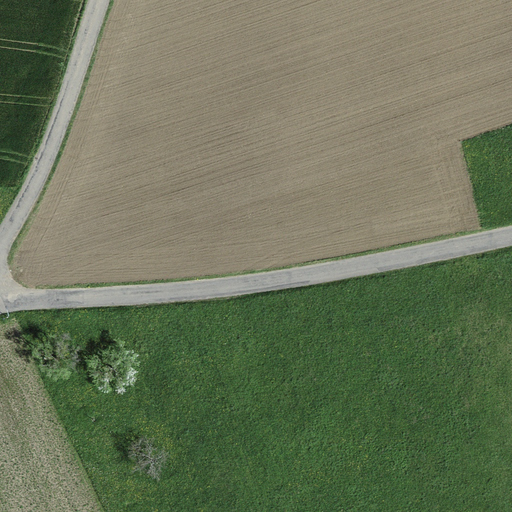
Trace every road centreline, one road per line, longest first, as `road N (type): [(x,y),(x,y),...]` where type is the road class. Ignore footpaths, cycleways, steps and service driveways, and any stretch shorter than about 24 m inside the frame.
road 1 (residential): [(511,236),(246,286),(0,298)]
road 2 (unclassified): [(100,0),(53,138),(0,243)]
